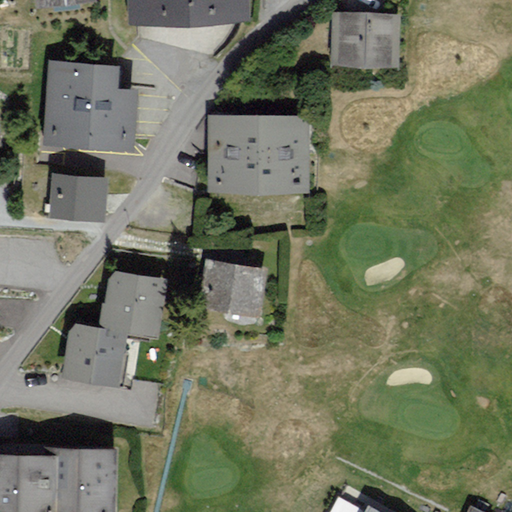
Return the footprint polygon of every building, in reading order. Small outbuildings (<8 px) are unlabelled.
[(113,0),(114,25),(242,22),(241,0),(113,0)] [(322,17),(320,64),(385,66),(387,20),(322,17)] [(104,68),(38,65),(31,147),(119,154),(122,92),(103,92),(104,68)] [(196,118),(195,189),(302,191),(304,120),(196,118)] [(102,182),(47,179),(45,216),(100,219),(102,182)] [(196,261),(187,309),(255,322),(264,274),(196,261)] [(157,282),(104,274),(96,283),(88,330),(64,327),(57,335),(50,378),(115,387),(120,338),(144,340),(157,282)] [(27,460),(0,459),(0,511),(104,511),(106,451),(27,451),(27,460)] [(487,511),(462,499),(455,511),(487,511)]
